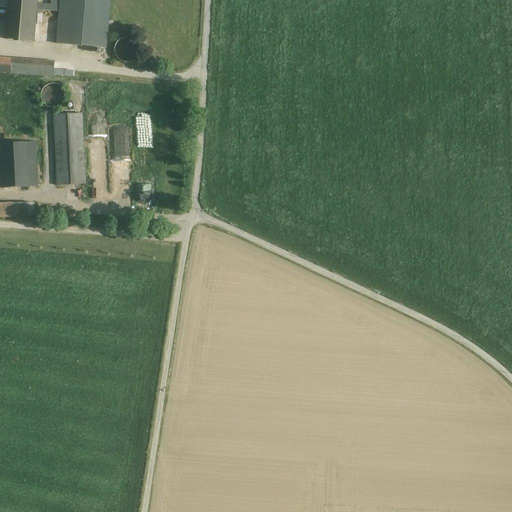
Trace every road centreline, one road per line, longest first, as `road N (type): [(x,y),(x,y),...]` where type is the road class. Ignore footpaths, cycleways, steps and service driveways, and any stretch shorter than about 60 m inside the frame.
road 1 (unclassified): [(511,378),(459,342),(195,212)]
road 2 (unclassified): [(195,212),(144,511)]
road 3 (unclassified): [(195,212),(208,0)]
